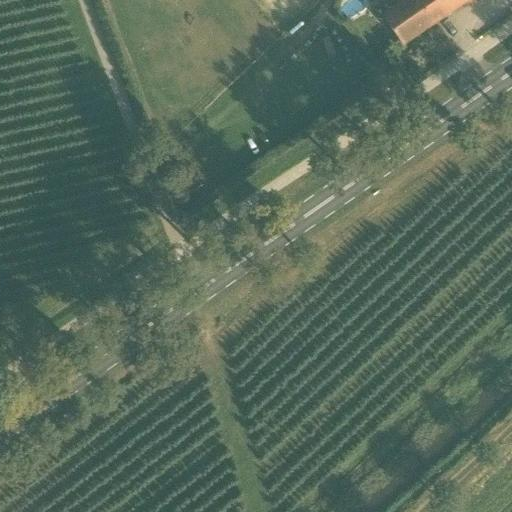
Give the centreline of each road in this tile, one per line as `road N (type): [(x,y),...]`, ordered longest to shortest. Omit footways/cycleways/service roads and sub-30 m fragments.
road 1 (primary): [(203,287),(511,72)]
road 2 (unclassified): [(203,287),(177,252),(85,0)]
road 3 (primary): [(0,429),(203,287)]
